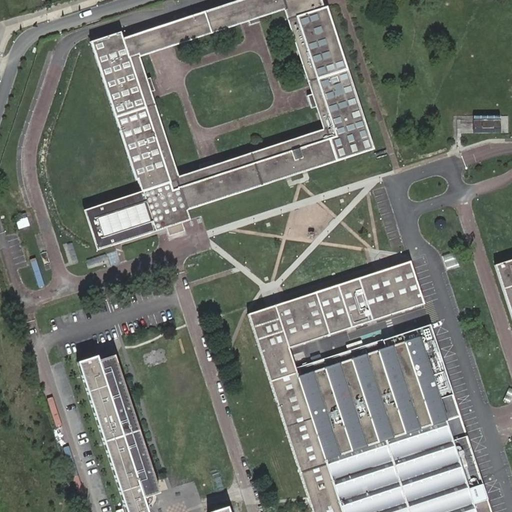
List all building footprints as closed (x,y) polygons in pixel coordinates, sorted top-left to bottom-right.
[(113,201),(126,241),(156,231),(165,228),(169,241),(176,238),(187,235),(183,222),(188,220),(185,210),(296,174),(374,149),(329,8),(326,0),(237,0),(173,21),(179,40),(246,18),(260,12),(284,5),(312,92),(317,106),(324,130),(212,167),(200,171),(175,179),(147,94),(143,80),(134,55),(140,53),(134,35),(121,39),(119,33),(88,43),(134,181),(137,180),(140,192),(113,201)] [(260,12),(246,18),(249,26),(254,24),(263,21),(260,12)] [(173,21),(134,35),(140,53),(179,40),(173,21)] [(150,78),(143,80),(147,94),(155,91),(152,85),(150,78)] [(317,106),(312,92),(305,95),(307,101),(309,109),(317,106)] [(501,132),(501,115),(474,114),(474,132),(501,132)] [(197,164),(200,171),(212,167),(210,160),(206,161),(197,164)] [(113,201),(81,211),(94,251),(126,241),(113,201)] [(77,259),(71,243),(64,245),(70,261),(77,259)] [(455,252),(443,256),(447,270),(460,266),(455,252)] [(511,259),(495,265),(511,318),(511,259)] [(491,511),(432,326),(292,371),(286,350),(425,305),(411,261),(380,271),(275,305),(247,314),(311,511),(491,511)] [(100,362),(98,357),(80,363),(125,511),(146,511),(146,510),(142,498),(154,494),(155,494),(144,477),(137,480),(135,474),(151,469),(118,370),(116,370),(113,360),(109,361),(108,373),(104,374),(100,362)] [(114,357),(100,362),(104,374),(108,373),(109,361),(113,360),(116,370),(118,370),(114,357)] [(503,400),(509,404),(511,397),(511,388),(510,388),(503,400)] [(155,494),(159,493),(151,469),(135,474),(137,480),(144,477),(155,494)] [(154,494),(142,498),(146,510),(148,510),(150,508),(151,507),(153,506),(154,504),(154,503),(155,501),(155,499),(155,497),(155,495),(154,494)] [(173,505),(165,508),(166,511),(191,511),(190,509),(187,501),(173,505)]
